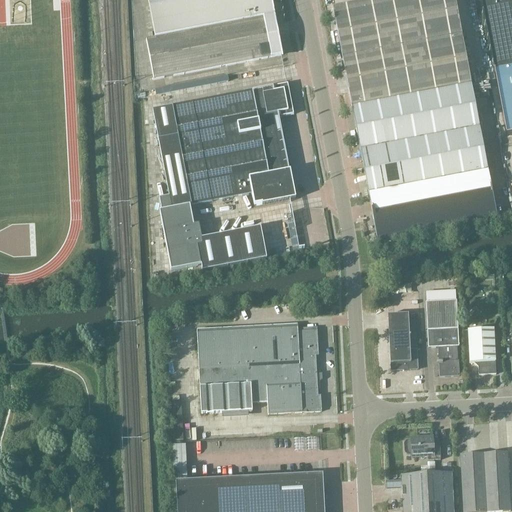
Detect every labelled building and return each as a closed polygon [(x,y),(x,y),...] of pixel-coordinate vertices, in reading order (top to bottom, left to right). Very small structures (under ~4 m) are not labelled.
[(148,0),(154,30),(273,7),(271,0),(148,0)] [(381,0),(333,9),(352,108),(376,240),(495,217),(471,86),(454,0),(381,0)] [(511,0),(478,0),(492,73),(505,137),(511,136),(511,0)] [(282,57),(273,7),(154,30),(156,39),(147,41),(154,81),(282,57)] [(156,111),(154,121),(169,198),(159,200),(161,212),(159,213),(171,272),(201,267),(202,273),(266,260),(260,228),(201,240),(198,226),(194,227),(190,208),(191,207),(251,196),(253,208),(261,206),(261,207),(294,201),(295,201),(294,195),(289,172),(288,172),(281,132),(279,126),(278,118),(293,116),(288,86),(287,85),(252,92),(172,107),(172,108),(156,111)] [(456,302),(425,304),(428,349),(437,349),(439,379),(458,378),(457,347),(458,347),(456,302)] [(387,316),(390,373),(417,371),(414,315),(387,316)] [(189,389),(304,383),(304,382),(308,382),(305,330),(294,331),(294,330),(186,336),(189,389)] [(493,330),(467,331),(469,364),(473,364),(478,368),(478,376),(496,375),(493,330)] [(409,441),(409,442),(406,442),(404,443),(403,444),(402,446),(403,453),(403,454),(405,456),(406,456),(410,455),(410,458),(426,457),(427,461),(439,460),(438,445),(432,445),(431,438),(421,438),(421,441),(409,441)] [(508,511),(506,454),(467,456),(458,456),(461,511),(508,511)] [(400,477),(401,500),(401,511),(451,511),(450,474),(400,477)] [(176,482),(177,511),(324,511),(323,475),(176,482)]
